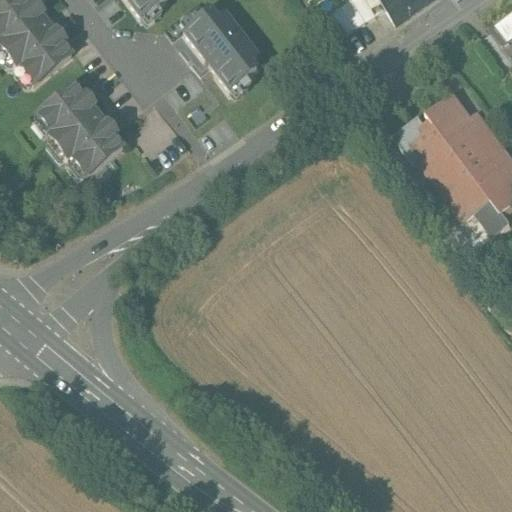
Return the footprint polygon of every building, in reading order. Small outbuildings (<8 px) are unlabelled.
[(0,57),(12,73),(17,73),(32,92),(70,63),(61,51),(62,50),(63,45),(59,40),(54,39),(53,40),(40,23),(40,22),(41,17),(36,10),(31,10),(30,11),(22,0),(21,0),(0,16),(0,57)] [(119,0),(140,28),(166,9),(159,0),(119,0)] [(363,0),(355,0),(351,3),(365,25),(375,18),(363,0)] [(363,0),(375,18),(385,12),(377,0),(363,0)] [(351,3),(341,9),(355,31),(365,25),(351,3)] [(341,9),(330,16),(344,38),(355,31),(341,9)] [(330,16),(319,23),(334,44),(344,38),(330,16)] [(511,19),(489,36),(511,68),(511,19)] [(207,20),(182,39),(229,100),(254,81),(247,72),(256,66),(244,50),(241,52),(231,39),(234,37),(222,22),(213,28),(207,20)] [(49,140),(48,141),(48,146),(63,165),(68,166),(68,165),(83,184),(122,155),(113,143),(113,142),(115,137),(109,131),(104,131),(103,131),(90,114),(91,114),(92,109),(86,101),(81,101),(81,102),(72,91),(34,121),(49,140)] [(417,121),(391,141),(412,168),(415,166),(461,228),(475,217),(493,241),(509,229),(501,218),(511,210),(511,167),(481,126),(472,133),(467,127),(470,125),(451,100),(424,120),(428,125),(423,129),(417,121)]
